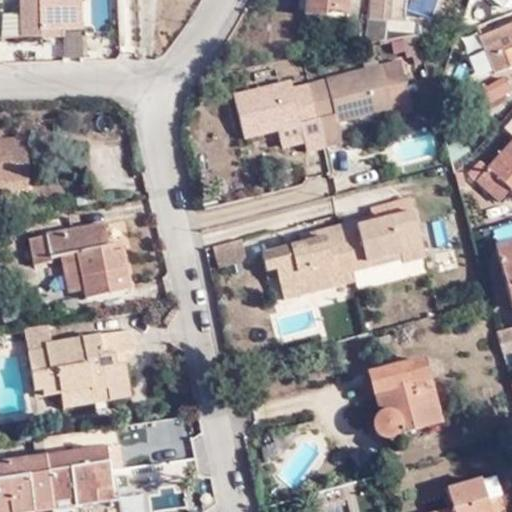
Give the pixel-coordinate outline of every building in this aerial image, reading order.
[(25,18),(25,42),(46,41),(46,34),(68,33),(85,32),(83,0),(23,0),(24,16),(25,18)] [(310,0),(309,18),(331,19),(331,13),(352,16),(352,0),(310,0)] [(389,23),(391,0),(373,0),(371,22),(389,23)] [(25,42),(25,18),(24,16),(7,17),(6,42),(25,42)] [(371,22),(369,45),(387,42),(388,29),(389,23),(371,22)] [(403,26),(388,29),(387,42),(405,38),(403,26)] [(511,27),(498,33),(511,71),(511,70),(511,27)] [(68,40),(68,33),(46,34),(46,41),(68,40)] [(490,78),(511,71),(498,33),(484,38),(492,63),(485,65),(490,78)] [(420,36),(405,38),(409,56),(425,53),(420,36)] [(403,65),(384,69),(395,112),(396,117),(414,113),(403,65)] [(395,112),(384,69),(297,91),(295,83),(238,97),(247,140),(282,132),(281,127),(303,122),(307,145),(310,156),(346,147),(340,126),(395,112)] [(476,96),(483,110),(508,97),(511,94),(511,88),(507,80),(476,96)] [(511,103),(508,97),(483,110),(487,116),(511,103)] [(286,150),(307,145),(303,122),(281,127),(282,132),(286,150)] [(3,178),(39,177),(38,137),(2,138),(2,126),(0,125),(0,191),(4,192),(3,178)] [(448,144),(453,162),(471,156),(466,138),(448,144)] [(511,144),(480,180),(505,202),(511,193),(511,144)] [(39,191),(39,177),(3,178),(4,192),(39,191)] [(378,219),(362,223),(363,228),(379,224),(419,215),(414,197),(375,206),(378,219)] [(280,270),(283,279),(288,300),(320,293),(319,288),(340,283),(339,277),(386,266),(386,259),(404,255),(405,261),(406,264),(430,259),(419,215),(379,224),(363,228),(362,223),(328,231),(330,239),(307,244),(267,254),(271,272),(280,270)] [(83,253),(88,289),(90,299),(134,291),(129,252),(115,254),(114,245),(111,225),(36,236),(40,264),(57,261),(57,256),(68,255),(83,253)] [(305,237),(307,244),(330,239),(328,231),(305,237)] [(247,240),(217,247),(223,268),(245,263),(250,254),(247,240)] [(127,243),(114,245),(115,254),(129,252),(127,243)] [(511,246),(502,249),(511,287),(511,246)] [(73,291),(88,289),(83,253),(68,255),(73,291)] [(386,266),(405,261),(404,255),(386,259),(386,266)] [(274,281),(283,279),(280,270),(271,272),(274,281)] [(341,288),(340,283),(319,288),(320,293),(341,288)] [(108,389),(109,400),(131,397),(126,364),(117,365),(116,355),(125,355),(137,353),(134,330),(48,342),(48,348),(30,350),(35,394),(61,391),(91,386),(92,390),(108,389)] [(511,331),(502,334),(508,355),(511,353),(511,331)] [(126,364),(125,355),(116,355),(117,365),(126,364)] [(251,357),(232,362),(234,371),(253,365),(251,357)] [(426,361),(373,376),(378,396),(381,395),(384,408),(380,409),(378,411),(377,413),(375,416),(374,418),(374,421),(373,423),(373,426),(374,429),(376,433),(381,431),(383,433),(385,434),(386,436),(388,436),(391,437),(393,438),(395,438),(397,438),(401,435),(439,426),(433,406),(439,404),(426,361)] [(63,406),(109,400),(108,389),(92,390),(91,386),(61,391),(63,406)] [(274,441),(272,442),(282,460),(303,432),(296,427),(272,432),(274,441)] [(0,503),(15,501),(15,511),(38,511),(38,505),(57,503),(78,500),(79,508),(102,504),(100,494),(116,491),(118,502),(125,501),(119,463),(113,464),(111,449),(51,457),(0,463),(0,503)] [(492,511),(484,481),(451,491),(455,508),(443,511),(492,511)] [(102,504),(118,502),(116,491),(100,494),(102,504)] [(58,511),(79,508),(78,500),(57,503),(58,511)] [(0,511),(15,511),(15,501),(0,503),(0,511)] [(38,511),(47,511),(58,511),(57,503),(38,505),(38,511)]
